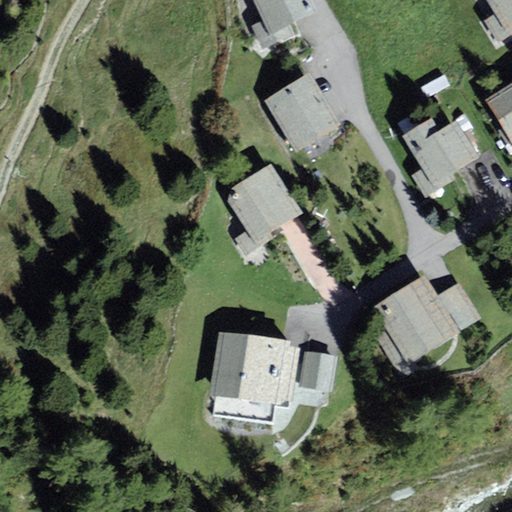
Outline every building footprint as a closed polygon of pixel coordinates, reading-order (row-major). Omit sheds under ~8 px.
[(329,18),(318,0),(257,0),(269,22),(252,31),(264,54),(329,18)] [(511,0),(491,0),(503,18),(488,27),(502,49),(511,42),(511,0)] [(349,134),(317,80),(268,108),(300,162),(349,134)] [(511,100),(499,109),(511,127),(511,100)] [(440,127),(411,145),(429,174),(416,183),(430,205),(491,168),(467,129),(449,141),(440,127)] [(310,224),(276,172),(229,203),(251,236),(236,246),(248,265),(310,224)] [(443,282),(394,316),(406,333),(390,344),(417,383),(499,326),(473,289),(456,301),(443,282)] [(309,411),(316,347),(232,339),(226,403),(309,411)]
